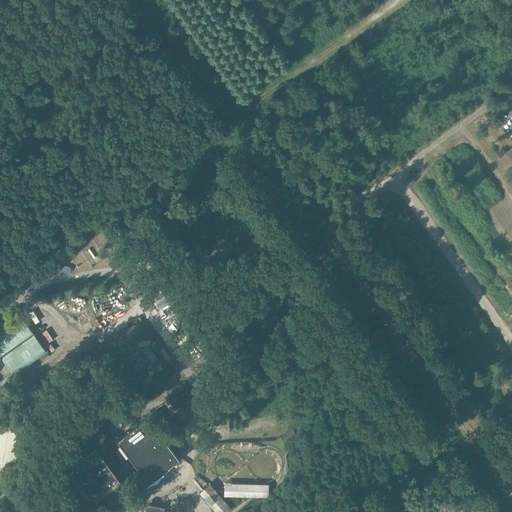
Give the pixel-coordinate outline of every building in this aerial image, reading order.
[(114,272),(125,262),(121,258),(110,268),(114,272)] [(105,303),(100,306),(106,317),(112,313),(105,303)] [(0,355),(13,374),(46,351),(21,315),(0,329),(0,355)] [(131,471),(141,485),(145,482),(147,485),(152,481),(155,482),(160,478),(160,475),(165,471),(164,471),(170,466),(175,462),(176,462),(181,459),(149,415),(117,439),(120,444),(114,448),(126,464),(131,471)] [(0,475),(12,467),(19,427),(0,423),(0,475)] [(290,437),(296,447),(306,441),(300,431),(290,437)] [(131,471),(126,464),(114,470),(95,444),(66,465),(84,491),(90,498),(91,500),(105,490),(121,479),(119,477),(131,471)] [(111,499),(117,506),(133,495),(121,479),(105,490),(107,493),(111,499)] [(268,485),(225,484),(225,487),(225,492),(225,495),(225,497),(250,498),(251,498),(253,498),(268,498),(268,487),(268,485)] [(467,511),(460,499),(450,505),(453,511),(467,511)] [(162,511),(164,505),(146,502),(144,511),(162,511)]
